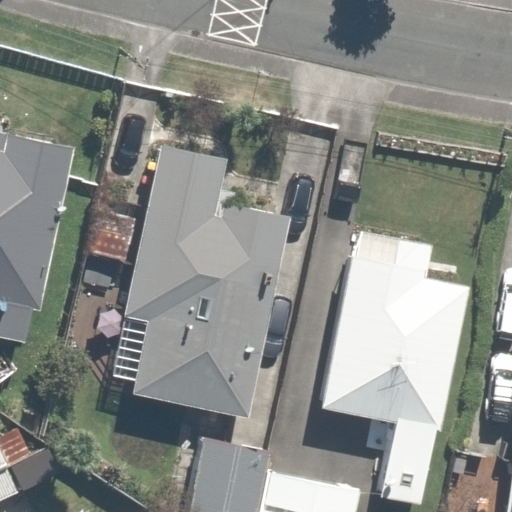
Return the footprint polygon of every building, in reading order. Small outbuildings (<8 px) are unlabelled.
[(0,328),(17,332),(61,138),(0,123),(0,328)] [(209,139),(144,125),(93,377),(229,404),(272,196),(200,181),(209,139)] [(412,495),(451,268),(452,259),(373,246),(377,228),(334,220),(304,394),(379,407),(365,487),(412,495)] [(511,511),(511,281),(488,511),(511,511)] [(235,511),(248,439),(187,428),(173,511),(235,511)] [(0,486),(11,481),(0,457),(0,486)]
